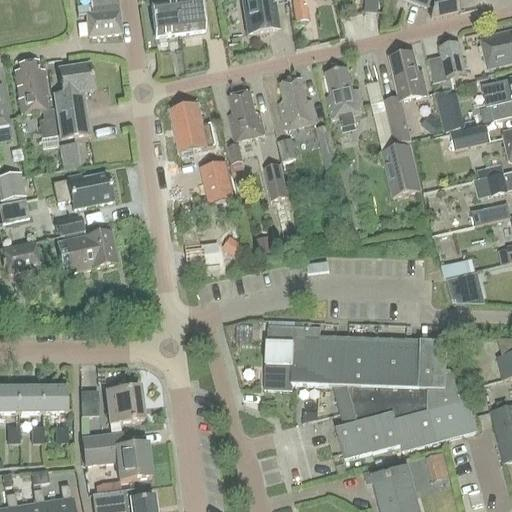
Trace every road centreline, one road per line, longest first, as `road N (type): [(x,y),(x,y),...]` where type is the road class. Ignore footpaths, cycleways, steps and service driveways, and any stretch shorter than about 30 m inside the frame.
road 1 (residential): [(142,94),(511,13)]
road 2 (residential): [(170,321),(142,94)]
road 3 (unclassified): [(256,511),(204,317)]
road 4 (unclassified): [(174,349),(0,351)]
road 5 (unclassified): [(194,511),(174,349)]
road 6 (residential): [(0,62),(134,52)]
